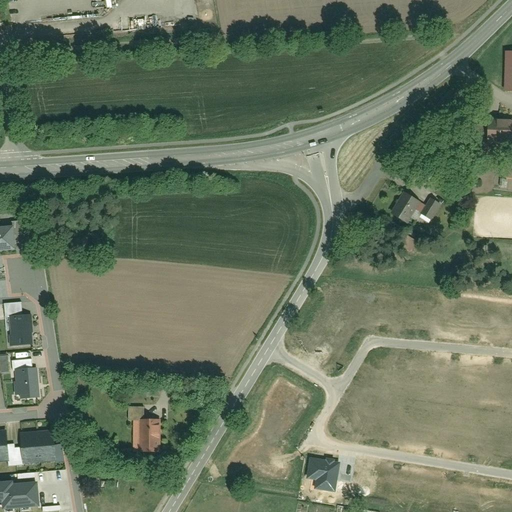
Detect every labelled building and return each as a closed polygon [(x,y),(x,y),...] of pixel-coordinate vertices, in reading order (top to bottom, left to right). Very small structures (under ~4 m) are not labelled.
[(511,123),(486,124),(486,147),(511,147),(511,123)] [(400,236),(419,205),(403,195),(384,226),(400,236)] [(420,219),(429,224),(439,207),(430,202),(420,219)] [(0,250),(19,249),(16,224),(0,225),(0,250)] [(24,302),(7,303),(11,346),(36,344),(34,313),(25,314),(24,302)] [(35,359),(15,361),(18,393),(22,393),(22,399),(43,397),(40,367),(36,367),(35,359)] [(147,406),(135,406),(134,451),(164,452),(164,419),(146,419),(147,406)] [(25,444),(11,445),(13,461),(13,465),(60,461),(57,428),(24,431),(25,444)] [(10,429),(0,429),(0,462),(13,461),(11,445),(10,429)] [(334,490),(338,465),(312,460),(309,477),(318,479),(317,488),(334,490)] [(16,480),(0,481),(0,502),(5,502),(5,509),(43,506),(41,481),(16,483),(16,480)]
